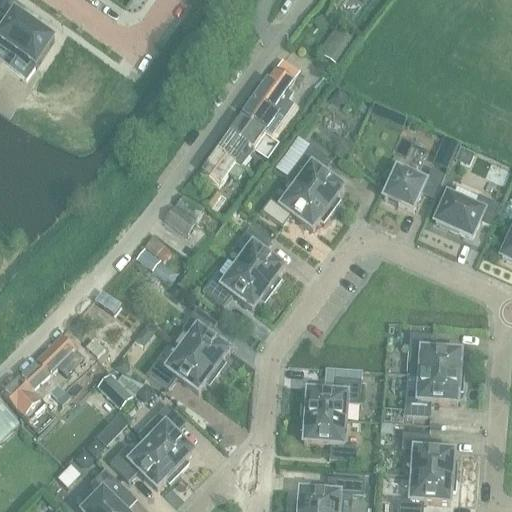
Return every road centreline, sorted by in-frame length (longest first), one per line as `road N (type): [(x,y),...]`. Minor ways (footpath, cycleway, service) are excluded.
road 1 (residential): [(0,375),(103,276),(303,0)]
road 2 (residential): [(509,311),(355,245),(265,361),(258,450)]
road 3 (residential): [(493,511),(509,311)]
road 4 (residential): [(173,0),(137,44),(64,0)]
